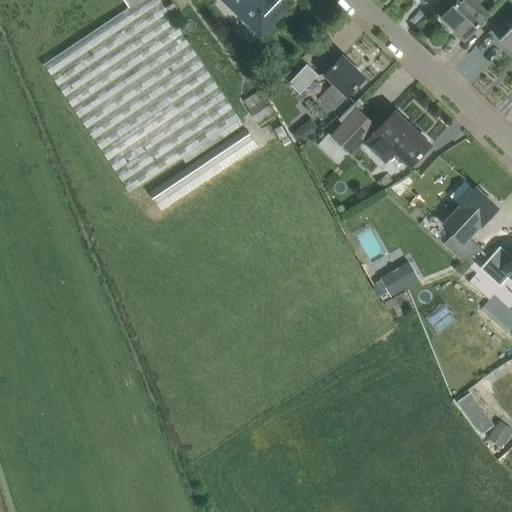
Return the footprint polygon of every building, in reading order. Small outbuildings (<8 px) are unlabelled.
[(223,0),(261,36),(290,6),(283,0),(223,0)] [(465,39),(472,32),(488,14),(476,3),(479,0),(457,0),(442,17),(465,39)] [(157,7),(45,76),(126,208),(238,140),(157,7)] [(511,25),(500,39),(511,50),(511,25)] [(325,74),(333,82),(319,97),(332,111),(364,77),(342,56),(325,74)] [(289,82),(300,93),(318,75),(307,64),(289,82)] [(258,121),(274,111),(266,98),(265,99),(260,91),(245,100),(258,121)] [(396,151),(411,165),(430,145),(427,142),(429,139),(422,132),(420,134),(394,110),(377,127),(358,109),(332,136),(334,137),(340,143),(350,153),(364,139),(386,160),(396,151)] [(498,208),(476,187),(460,204),(461,205),(442,225),(462,245),(481,224),(482,225),(498,208)] [(510,275),(511,277),(511,257),(500,247),(481,267),(501,285),(510,275)] [(380,278),(381,280),(387,291),(390,296),(419,280),(409,262),(380,278)] [(381,280),(373,284),(379,295),(387,291),(381,280)] [(447,294),(466,328),(491,314),(472,281),(447,294)] [(470,418),(482,409),(471,393),(458,402),(470,418)] [(502,448),(511,434),(498,425),(488,438),(502,448)]
